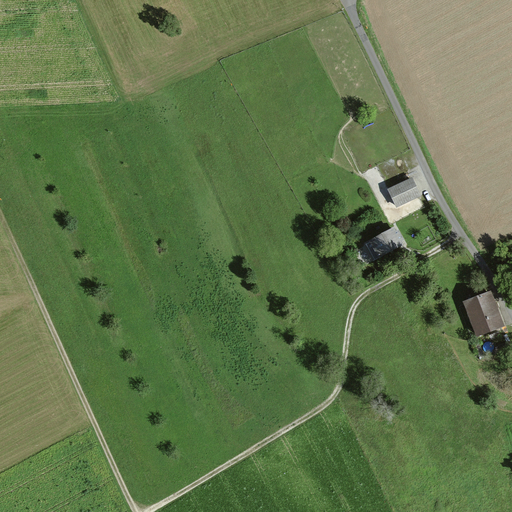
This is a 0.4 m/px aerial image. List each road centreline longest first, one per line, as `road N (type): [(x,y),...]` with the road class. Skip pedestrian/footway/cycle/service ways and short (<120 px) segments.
road 1 (track): [(147,511),(313,411),(342,372),(348,314),(363,293),(461,237)]
road 2 (unclassified): [(347,0),(461,237),(511,313)]
